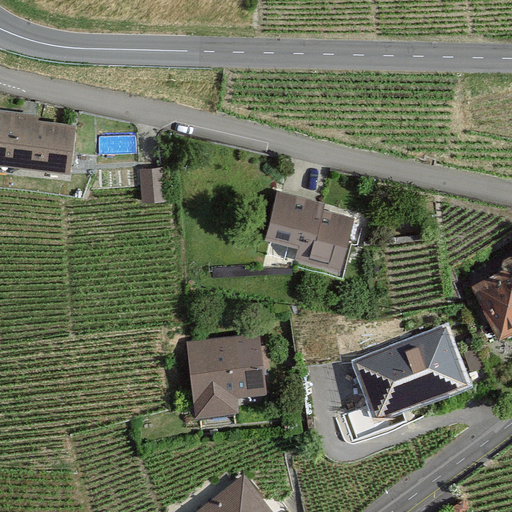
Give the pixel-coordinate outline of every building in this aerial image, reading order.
[(4,114),(0,113),(0,153),(69,160),(72,122),(37,119),(38,112),(4,109),(4,114)] [(164,172),(145,175),(148,203),(167,201),(164,172)] [(323,204),(283,196),(276,231),(308,237),(305,251),(339,258),(348,214),(322,208),(323,204)] [(511,260),(511,261),(482,277),(508,326),(511,323),(511,251),(509,254),(511,260)] [(449,327),(380,354),(399,402),(468,375),(449,327)] [(262,331),(193,340),(202,404),(237,399),(236,388),(269,384),(262,331)] [(462,341),(474,364),(487,360),(476,336),(462,341)] [(202,511),(276,511),(247,475),(202,511)] [(451,501),(460,509),(469,502),(461,493),(451,501)]
